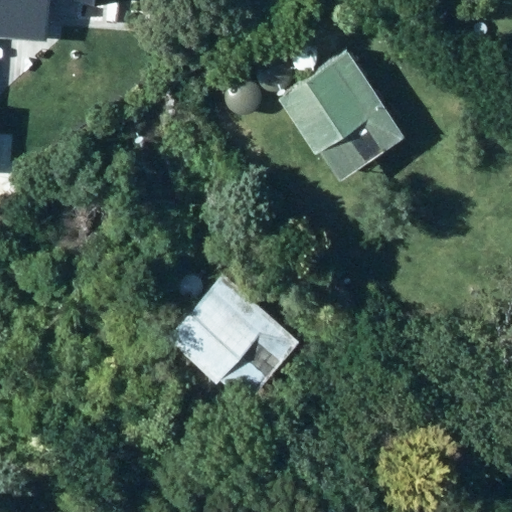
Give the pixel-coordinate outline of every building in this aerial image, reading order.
[(0,0),(0,40),(40,44),(44,0),(123,0),(141,1),(141,0),(0,0)] [(398,142),(341,56),(273,102),(330,188),(398,142)] [(511,159),(508,158),(502,156),(486,158),(480,160),(475,163),(470,167),(466,172),(463,178),(461,184),(460,190),(460,196),(461,202),(463,208),(466,214),(470,218),(474,223),(479,226),(485,229),(491,230),(497,231),(504,230),(510,229),(511,227),(511,159)] [(482,278),(442,268),(434,305),(474,313),(482,278)] [(214,281),(160,344),(209,386),(212,382),(240,406),(290,348),(214,281)]
